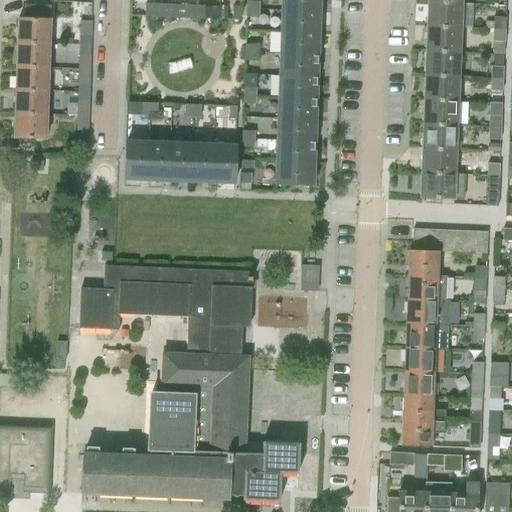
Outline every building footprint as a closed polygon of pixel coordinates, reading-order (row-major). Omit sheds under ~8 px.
[(280,0),(280,10),(319,11),(319,0),(280,0)] [(247,1),(246,9),(259,9),(259,1),(247,1)] [(427,1),(426,25),(460,27),(461,3),(427,1)] [(145,4),(144,16),(153,16),(153,4),(145,4)] [(153,4),(153,16),(160,17),(161,4),(153,4)] [(188,5),(188,18),(196,18),(196,5),(188,5)] [(196,5),(196,18),(204,18),(204,5),(196,5)] [(246,9),(246,17),(258,17),(259,9),(246,9)] [(280,10),(279,31),(318,33),(319,11),(280,10)] [(493,17),(493,29),(505,30),(505,18),(493,17)] [(18,19),(17,44),(48,45),(49,20),(18,19)] [(79,22),(79,36),(90,37),(91,22),(79,22)] [(426,25),(425,51),(459,52),(460,27),(426,25)] [(492,41),(503,41),(504,41),(505,30),(493,29),(492,41)] [(279,31),(278,53),(317,55),(318,33),(279,31)] [(17,44),(16,67),(47,68),(48,45),(17,44)] [(245,44),(245,52),(257,53),(258,45),(245,44)] [(425,51),(424,75),(458,77),(459,52),(425,51)] [(245,52),(244,60),(257,61),(257,53),(245,52)] [(278,53),(278,75),(317,76),(317,55),(278,53)] [(78,54),(78,69),(89,69),(90,55),(89,55),(78,54)] [(490,66),(490,78),(502,79),(503,66),(490,66)] [(16,67),(15,91),(47,92),(47,68),(16,67)] [(77,84),(88,85),(89,85),(89,69),(78,69),(77,84)] [(278,75),(277,97),(316,98),(317,76),(278,75)] [(424,75),(423,99),(457,101),(458,77),(424,75)] [(490,91),(501,91),(502,91),(502,79),(490,78),(490,91)] [(243,87),(243,95),(255,96),(256,88),(243,87)] [(15,91),(14,114),(46,116),(47,92),(15,91)] [(243,95),(243,103),(255,104),(255,96),(243,95)] [(277,97),(276,118),(315,120),(316,98),(277,97)] [(423,99),(422,123),(456,125),(457,101),(423,99)] [(76,101),(76,115),(87,116),(88,116),(88,101),(87,101),(76,101)] [(142,103),(141,115),(149,116),(150,103),(142,103)] [(150,103),(149,116),(157,116),(157,103),(150,103)] [(185,104),(184,117),(192,117),(193,105),(185,104)] [(193,105),(192,117),(200,118),(201,105),(193,105)] [(229,106),(228,118),(236,119),(236,108),(236,106),(229,106)] [(45,138),(46,116),(14,114),(13,137),(45,138)] [(76,115),(75,130),(86,131),(87,131),(88,116),(87,116),(76,115)] [(489,115),(488,126),(500,127),(500,116),(489,115)] [(276,118),(275,140),(314,142),(315,120),(276,118)] [(422,123),(421,148),(455,149),(456,125),(422,123)] [(488,139),(500,140),(500,127),(488,126),(488,139)] [(241,130),(241,139),(254,139),(254,131),(242,131),(241,130)] [(241,139),(240,147),(241,147),(254,147),(254,139),(241,139)] [(125,140),(124,178),(146,179),(147,141),(125,140)] [(275,140),(275,162),(314,163),(314,142),(275,140)] [(147,141),(146,179),(168,180),(169,142),(147,141)] [(169,142),(168,180),(190,181),(191,142),(169,142)] [(191,142),(190,181),(212,182),(213,143),(191,142)] [(213,143),(212,182),(234,183),(235,144),(213,143)] [(487,151),(499,152),(499,144),(487,144),(487,151)] [(421,148),(420,173),(454,174),(455,149),(421,148)] [(240,160),(240,168),(241,168),(253,169),(254,161),(241,160),(240,160)] [(275,162),(274,184),(313,185),(314,163),(275,162)] [(487,163),(486,175),(498,176),(499,164),(487,163)] [(251,173),(241,173),(240,183),(250,183),(251,173)] [(419,197),(443,198),(463,199),(464,175),(454,174),(420,173),(419,197)] [(498,176),(486,175),(486,187),(498,188),(498,176)] [(511,228),(504,228),(503,240),(511,240),(511,228)] [(412,229),(412,241),(412,251),(422,251),(423,229),(412,229)] [(423,229),(422,251),(432,252),(433,230),(423,229)] [(433,230),(432,252),(437,252),(443,252),(444,230),(433,230)] [(444,230),(443,252),(454,252),(455,231),(444,230)] [(455,231),(454,252),(464,253),(465,231),(455,231)] [(465,231),(464,253),(475,253),(476,231),(465,231)] [(476,231),(475,253),(486,253),(487,232),(476,231)] [(407,250),(406,275),(436,275),(437,252),(432,252),(422,251),(412,251),(407,250)] [(300,265),(300,275),(318,275),(318,266),(315,266),(300,265)] [(474,265),(473,277),(485,277),(486,266),(474,265)] [(80,494),(227,500),(228,490),(229,455),(244,455),(244,452),(247,363),(247,358),(239,357),(240,327),(248,327),(250,282),(251,282),(251,277),(250,277),(250,273),(159,269),(104,267),(102,290),(80,290),(79,315),(79,329),(93,329),(118,330),(119,323),(119,314),(187,317),(187,321),(186,355),(185,355),(173,355),(161,355),(160,386),(159,403),(159,404),(149,403),(147,456),(132,455),(132,449),(120,449),(120,455),(108,455),(96,455),(96,448),(84,447),(84,454),(82,454),(80,494)] [(406,275),(405,299),(445,300),(446,276),(436,275),(406,275)] [(492,276),(491,289),(503,289),(504,277),(492,276)] [(473,277),(473,288),(485,289),(485,277),(473,277)] [(491,289),(491,301),(503,302),(503,289),(491,289)] [(405,299),(404,323),(447,324),(448,300),(445,300),(405,299)] [(472,313),(472,326),(483,327),(484,314),(472,313)] [(404,323),(403,347),(433,348),(447,349),(447,324),(404,323)] [(490,325),(489,337),(502,338),(502,325),(490,325)] [(472,339),(483,339),(483,327),(472,326),(472,339)] [(489,337),(489,350),(501,350),(502,338),(489,337)] [(56,341),(55,359),(62,359),(64,359),(65,360),(66,360),(66,341),(56,341)] [(403,347),(402,371),(432,372),(433,348),(403,347)] [(471,362),(470,374),(482,374),(483,363),(471,362)] [(402,371),(401,396),(432,397),(432,372),(402,371)] [(488,373),(488,385),(500,386),(501,374),(488,373)] [(470,374),(470,386),(482,386),(482,374),(470,374)] [(488,385),(487,409),(501,410),(502,399),(500,399),(500,386),(488,385)] [(401,396),(401,420),(443,421),(443,411),(431,411),(432,397),(401,396)] [(487,409),(486,434),(498,434),(498,423),(501,423),(501,410),(487,409)] [(469,410),(469,422),(481,423),(481,411),(469,410)] [(401,420),(400,445),(430,446),(430,432),(442,433),(443,421),(401,420)] [(469,422),(467,447),(480,448),(481,423),(469,422)] [(0,425),(0,490),(47,492),(50,427),(0,425)] [(486,434),(486,459),(498,460),(498,434),(486,434)] [(229,455),(228,490),(240,491),(240,499),(275,501),(276,470),(298,471),(300,442),(264,440),(263,453),(244,452),(244,455),(229,455)] [(389,452),(388,465),(413,466),(413,454),(413,453),(389,452)] [(442,471),(451,472),(452,455),(442,455),(442,471)] [(452,455),(451,472),(460,472),(461,456),(452,455)] [(450,497),(448,511),(475,511),(476,482),(465,482),(465,493),(450,493),(450,497)] [(484,497),(483,511),(495,511),(496,483),(485,483),(484,497)] [(496,483),(495,511),(507,511),(509,484),(507,484),(496,483)] [(385,511),(423,511),(424,497),(424,492),(398,491),(398,497),(386,496),(385,511)] [(424,497),(423,511),(448,511),(450,497),(450,493),(424,492),(424,497)]
